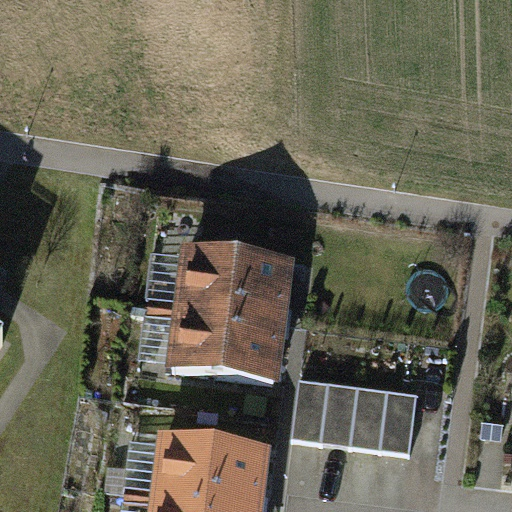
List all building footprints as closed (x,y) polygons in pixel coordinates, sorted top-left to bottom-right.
[(298,265),(193,252),(186,311),(290,324),(298,265)] [(290,324),(186,311),(179,372),(283,385),(290,324)] [(0,363),(18,335),(0,324),(0,363)] [(423,398),(303,385),(296,449),(415,463),(423,398)] [(268,457),(170,446),(164,500),(262,511),(268,457)] [(261,511),(262,511),(164,500),(162,511),(261,511)]
